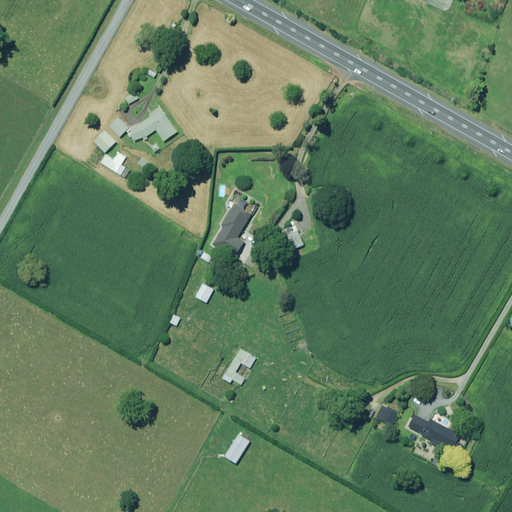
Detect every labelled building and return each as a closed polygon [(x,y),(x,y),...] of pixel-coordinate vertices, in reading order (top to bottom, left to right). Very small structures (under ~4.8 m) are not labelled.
[(159,74),(152,70),(150,74),(156,78),(159,74)] [(134,97),(130,92),(126,95),(131,104),(139,100),(136,96),(134,97)] [(148,136),(150,136),(158,130),(166,141),(179,132),(163,108),(151,116),(152,117),(150,119),(142,124),(132,128),(136,141),(145,138),(146,141),(150,139),(148,136)] [(131,128),(120,118),(111,126),(122,137),(131,128)] [(118,142),(107,131),(96,142),(107,153),(118,142)] [(128,157),(121,152),(116,160),(108,155),(103,163),(126,178),(131,170),(123,165),(128,157)] [(151,164),(145,158),(139,163),(146,170),(151,164)] [(235,193),(229,190),(224,198),(230,201),(235,193)] [(254,214),(237,204),(224,226),(233,231),(232,234),(239,239),(254,214)] [(305,246),(297,226),(287,230),(295,250),(305,246)] [(216,290),(205,284),(198,297),(209,303),(216,290)] [(182,318),(175,314),(171,323),(179,326),(182,318)] [(258,358),(242,348),(225,378),(233,383),(235,380),(243,385),(247,379),(237,373),(243,363),(252,368),(258,358)] [(401,413),(385,405),(378,418),(393,426),(401,413)] [(377,411),(372,408),(368,417),(372,419),(377,411)] [(430,422),(417,415),(411,427),(434,440),(433,443),(442,448),(444,443),(455,449),(462,436),(432,419),(430,422)] [(252,442),(241,435),(227,457),(238,464),(252,442)]
